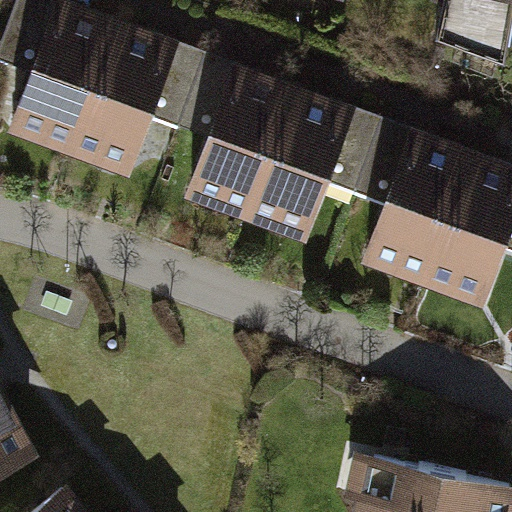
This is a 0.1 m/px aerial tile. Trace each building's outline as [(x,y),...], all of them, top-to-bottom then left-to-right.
[(123,162),(175,30),(98,0),(50,0),(5,116),(123,162)] [(303,228),(353,98),(231,51),(181,181),(303,228)] [(482,298),(511,215),(511,154),(407,117),(357,253),(482,298)] [(0,457),(37,437),(0,371),(0,457)] [(505,511),(511,486),(511,478),(354,439),(335,511),(505,511)] [(130,511),(122,501),(106,511),(98,511),(66,470),(10,511),(130,511)]
